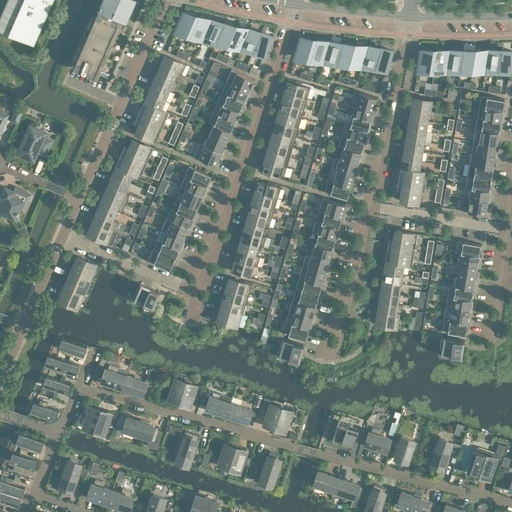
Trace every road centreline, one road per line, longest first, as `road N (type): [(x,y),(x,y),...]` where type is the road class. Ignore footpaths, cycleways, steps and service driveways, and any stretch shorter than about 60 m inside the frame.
road 1 (residential): [(78,386),(511,505)]
road 2 (residential): [(194,289),(293,3)]
road 3 (residential): [(79,198),(164,0)]
road 4 (residential): [(368,205),(409,15)]
road 5 (residential): [(330,355),(368,205)]
road 6 (residential): [(194,289),(61,235)]
road 7 (residential): [(509,227),(368,205)]
